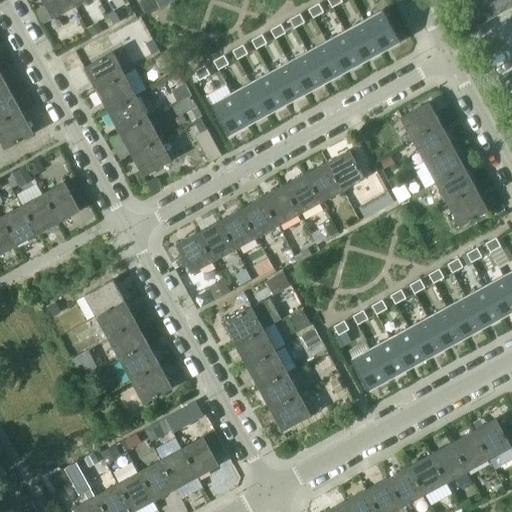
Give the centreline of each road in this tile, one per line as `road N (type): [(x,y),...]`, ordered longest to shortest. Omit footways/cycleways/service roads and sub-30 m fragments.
road 1 (residential): [(129,228),(445,56)]
road 2 (residential): [(274,494),(129,228)]
road 3 (residential): [(274,494),(511,365)]
road 4 (residential): [(129,228),(3,0)]
road 5 (residential): [(511,179),(445,56)]
